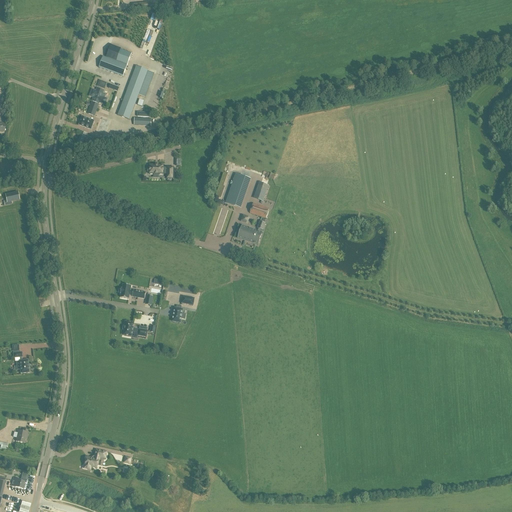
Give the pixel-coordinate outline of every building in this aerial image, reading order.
[(133,4),(134,12),(149,10),(148,3),(133,4)] [(108,51),(107,54),(108,55),(107,57),(108,57),(107,59),(127,66),(131,54),(111,46),(109,52),(108,51)] [(103,57),(99,68),(123,77),(127,66),(107,59),(103,57)] [(130,120),(139,94),(148,71),(136,66),(128,89),(127,89),(118,115),(130,120)] [(92,90),(89,96),(94,98),(92,101),(100,104),(106,106),(108,99),(102,97),(104,91),(97,89),(96,91),(92,90)] [(95,116),(99,105),(92,102),(88,114),(95,116)] [(79,125),(91,130),(94,121),(82,117),(79,125)] [(103,119),(97,134),(105,137),(111,122),(103,119)] [(74,151),(79,152),(86,134),(81,132),(74,151)] [(147,167),(147,172),(149,172),(149,174),(156,174),(164,175),(164,174),(166,174),(166,179),(174,180),(174,167),(167,167),(167,168),(164,168),(164,165),(149,165),(149,167),(147,167)] [(236,175),(227,203),(240,207),(250,180),(236,175)] [(260,183),(254,198),(263,201),(268,186),(260,183)] [(5,195),(7,202),(19,199),(17,192),(5,195)] [(253,204),(250,213),(266,219),(269,209),(253,204)] [(225,236),(228,222),(215,219),(212,233),(225,236)] [(242,226),(238,238),(258,245),(262,233),(261,233),(262,230),(263,230),(265,223),(260,221),(257,228),(259,229),(258,231),(257,231),(242,226)] [(133,297),(145,299),(146,292),(134,290),(133,291),(131,291),(132,286),(123,285),(122,288),(121,294),(121,298),(129,299),(130,296),(133,296),(133,297)] [(195,298),(183,296),(181,303),(194,306),(195,298)] [(177,306),(177,309),(175,308),(173,322),(181,323),(181,319),(183,319),(183,314),(182,314),(183,310),(181,309),(181,307),(177,306)] [(123,326),(123,330),(124,330),(123,335),(125,336),(125,337),(130,338),(130,337),(132,337),(133,333),(138,334),(138,336),(147,337),(148,331),(139,329),(139,330),(134,329),(134,326),(134,323),(126,321),(125,326),(123,326)] [(28,360),(22,360),(22,357),(22,352),(13,353),(14,358),(19,358),(19,361),(16,362),(17,370),(20,370),(20,373),(29,373),(28,360)] [(25,444),(27,431),(23,430),(22,432),(18,431),(16,442),(25,444)] [(84,465),(84,468),(84,469),(87,470),(91,471),(92,467),(96,468),(97,465),(98,465),(100,466),(101,461),(99,460),(99,458),(105,459),(106,453),(95,451),(94,458),(93,459),(87,458),(85,465),(84,465)] [(13,478),(11,486),(23,489),(25,482),(27,473),(23,472),(21,480),(20,480),(13,478)] [(28,511),(31,504),(22,502),(19,511),(28,511)]
